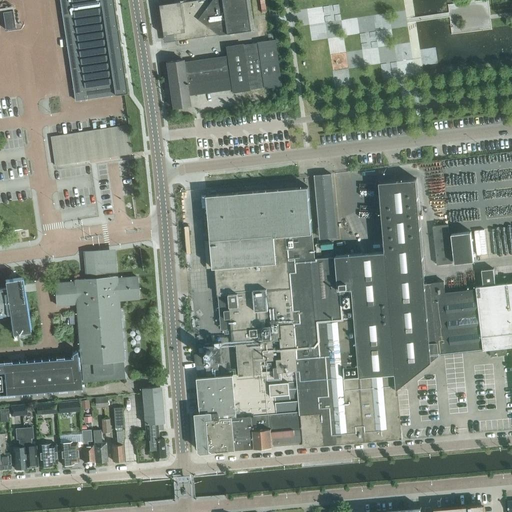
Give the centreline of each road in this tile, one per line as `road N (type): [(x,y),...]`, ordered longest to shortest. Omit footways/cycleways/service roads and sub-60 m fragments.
road 1 (unclassified): [(159,170),(511,129)]
road 2 (residential): [(511,438),(181,467)]
road 3 (residential): [(185,508),(511,479)]
road 4 (unclassified): [(181,467),(159,170)]
road 5 (residential): [(181,467),(0,483)]
road 6 (unclassified): [(159,170),(135,0)]
road 7 (unknown): [(437,426),(425,370),(403,392),(408,428),(426,427)]
road 8 (unknown): [(142,47),(273,30)]
road 9 (unknown): [(44,182),(90,176),(88,213),(49,216)]
